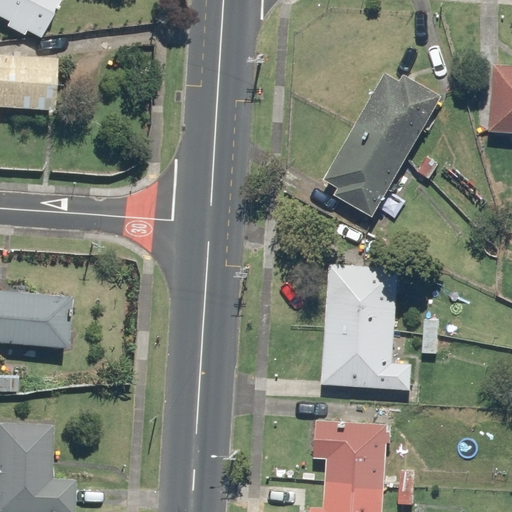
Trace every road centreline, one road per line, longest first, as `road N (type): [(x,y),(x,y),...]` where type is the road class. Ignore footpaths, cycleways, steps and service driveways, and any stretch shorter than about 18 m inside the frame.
road 1 (secondary): [(194,511),(210,226)]
road 2 (secondary): [(210,226),(223,0)]
road 3 (residential): [(0,210),(210,226)]
